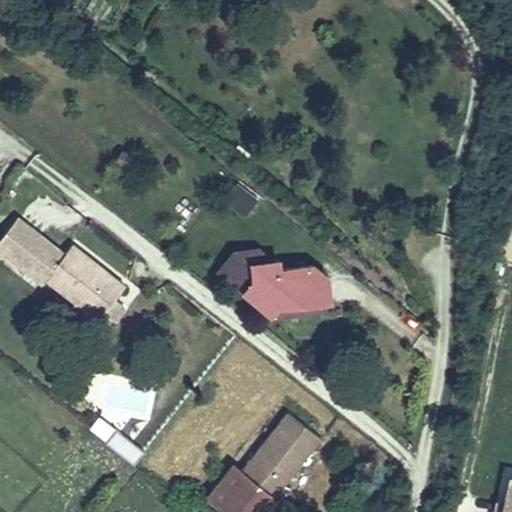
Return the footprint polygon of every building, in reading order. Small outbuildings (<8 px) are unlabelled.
[(238,182),(224,201),(245,216),(259,196),(238,182)] [(68,230),(60,239),(13,200),(0,214),(0,237),(36,269),(43,260),(95,304),(109,287),(120,274),(68,230)] [(215,253),(232,267),(232,251),(246,250),(245,239),(250,238),(249,226),(229,227),(215,253)] [(232,251),(232,267),(262,292),(271,285),(324,280),(320,256),(309,244),(276,245),(274,236),(250,238),(245,239),(246,250),(232,251)] [(109,287),(95,304),(106,313),(119,297),(109,287)] [(171,412),(180,386),(161,380),(152,406),(171,412)] [(218,442),(193,472),(243,510),(266,483),(255,473),(304,412),(274,389),(226,449),(218,442)] [(511,511),(511,460),(499,458),(493,485),(490,497),(483,495),(478,511),(511,511)] [(490,497),(493,485),(485,483),(483,495),(490,497)]
